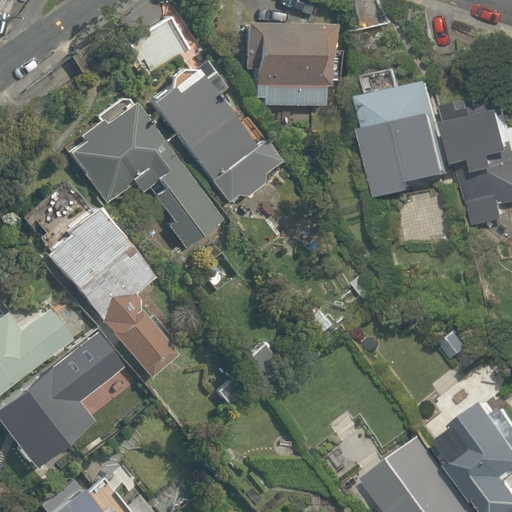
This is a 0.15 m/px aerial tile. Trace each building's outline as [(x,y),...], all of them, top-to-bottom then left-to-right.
[(327,27),(239,23),(237,68),(251,69),(250,87),(267,88),(266,106),(323,109),(327,27)] [(248,141),(191,70),(190,70),(189,69),(188,69),(187,69),(186,69),(185,69),(184,69),(183,69),(181,69),(179,70),(178,70),(177,71),(176,71),(175,72),(174,72),(173,73),(172,74),(171,75),(170,76),(170,77),(169,78),(169,79),(168,80),(168,81),(168,82),(167,83),(167,84),(167,85),(167,86),(167,87),(167,88),(167,89),(146,105),(228,207),(279,166),(255,136),(248,141)] [(453,175),(432,80),(357,97),(381,203),(420,194),(417,183),(453,175)] [(221,221),(134,105),(125,93),(91,118),(96,124),(57,153),(97,207),(127,185),(135,196),(141,192),(166,226),(162,229),(179,252),(221,221)] [(511,107),(511,105),(445,122),(471,229),(507,221),(503,204),(511,202),(511,107)] [(96,213),(41,260),(145,380),(171,358),(126,304),(154,280),(96,213)] [(0,388),(69,336),(47,307),(23,326),(0,296),(0,388)] [(264,346),(245,358),(261,381),(279,369),(264,346)] [(50,370),(0,407),(0,433),(28,470),(90,422),(50,370)] [(228,377),(211,390),(227,410),(243,397),(228,377)] [(511,511),(511,435),(489,406),(435,449),(456,475),(485,511),(511,511)] [(475,511),(435,458),(378,501),(386,511),(475,511)] [(308,463),(262,459),(260,483),(306,487),(308,463)] [(147,511),(110,464),(79,488),(68,474),(34,501),(43,511),(147,511)]
